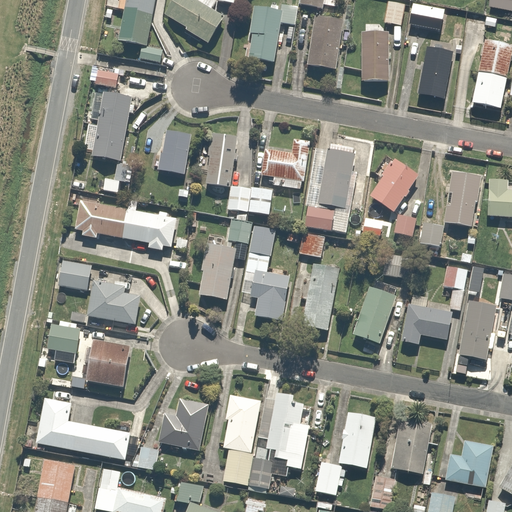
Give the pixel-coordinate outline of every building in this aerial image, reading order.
[(128,0),(120,43),(149,48),(158,0),(128,0)] [(224,19),(191,0),(174,0),(165,17),(209,43),(224,19)] [(336,0),(298,0),(298,7),(335,11),(336,0)] [(511,0),(492,0),(491,8),(511,10),(511,0)] [(402,27),(406,4),(385,1),(382,24),(402,27)] [(413,5),(409,28),(430,31),(434,8),(413,5)] [(283,14),(256,10),(248,62),(275,67),(283,14)] [(342,21),(314,18),(307,68),(335,72),(342,21)] [(391,36),(362,36),(361,84),(390,85),(391,36)] [(511,64),(511,47),(488,41),(472,105),(501,112),(511,64)] [(162,52),(140,48),(138,59),(161,62),(162,52)] [(453,54),(427,49),(418,96),(445,101),(453,54)] [(119,74),(97,71),(95,87),(117,90),(119,74)] [(133,101),(104,95),(92,159),(121,164),(133,101)] [(184,178),(191,137),(164,132),(156,173),(184,178)] [(231,192),(239,139),(211,136),(208,156),(204,156),(202,173),(207,173),(205,188),(231,192)] [(305,185),(311,143),(293,140),(290,154),(264,150),(260,176),(275,178),(274,189),(300,193),(301,184),(305,185)] [(346,211),(355,157),(327,152),(317,206),(346,211)] [(394,215),(418,178),(386,157),(375,173),(383,178),(369,199),(394,215)] [(482,179),(452,174),(450,184),(446,183),(445,193),(449,194),(444,224),(472,229),(476,205),(478,204),(482,179)] [(511,183),(490,182),(487,218),(511,219),(511,183)] [(122,240),(127,212),(81,203),(76,232),(84,233),(83,238),(97,241),(98,236),(122,240)] [(335,211),(319,209),(305,207),(302,230),(332,234),(335,211)] [(177,220),(127,212),(122,240),(149,245),(148,250),(163,253),(164,248),(172,250),(177,220)] [(416,220),(396,216),(393,235),(412,239),(416,220)] [(250,224),(229,220),(225,241),(247,245),(250,224)] [(445,228),(421,224),(418,248),(441,251),(445,228)] [(299,234),(297,256),(321,259),(323,237),(299,234)] [(233,270),(236,251),(207,246),(198,297),(227,302),(231,280),(233,280),(235,270),(233,270)] [(385,255),(381,277),(406,280),(409,259),(385,255)] [(90,266),(60,262),(57,287),(86,292),(90,266)] [(301,327),(327,333),(339,270),(313,265),(301,327)] [(460,312),(468,269),(446,265),(442,288),(452,290),(448,310),(460,312)] [(291,278),(256,272),(255,275),(246,274),(243,294),(250,295),(250,298),(257,299),(254,319),(283,324),(291,278)] [(511,274),(502,273),(497,299),(511,301),(511,274)] [(126,287),(93,282),(87,318),(135,326),(140,298),(125,296),(126,287)] [(379,346),(396,299),(394,298),(397,289),(376,282),(373,291),(369,289),(352,336),(379,346)] [(468,303),(459,357),(487,362),(497,308),(468,303)] [(447,342),(453,315),(408,306),(400,343),(418,347),(420,337),(447,342)] [(74,366),(80,332),(75,332),(77,325),(58,322),(57,329),(50,328),(44,362),(74,366)] [(124,390),(132,348),(94,341),(92,348),(88,347),(85,364),(89,366),(86,383),(124,390)] [(275,400),(267,399),(260,437),(270,439),(268,451),(276,453),(274,460),(288,462),(287,468),(301,471),(309,427),(301,426),(304,407),(293,405),(294,397),(276,394),(275,400)] [(251,456),(262,403),(231,397),(226,421),(229,422),(223,450),(251,456)] [(163,414),(158,444),(198,452),(207,404),(179,398),(175,416),(163,414)] [(126,462),(131,436),(68,424),(72,404),(44,399),(35,445),(126,462)] [(367,470),(376,418),(346,413),(337,464),(367,470)] [(399,419),(390,470),(423,476),(433,425),(399,419)] [(495,448),(466,442),(462,460),(450,457),(445,482),(486,490),(495,448)] [(154,472),(158,451),(140,448),(136,469),(154,472)] [(76,467),(44,461),(37,499),(69,504),(76,467)] [(273,464),(253,461),(247,491),(267,495),(273,464)] [(341,468),(320,464),(314,494),(335,499),(341,468)] [(511,465),(498,489),(511,497),(511,465)] [(395,473),(374,470),(369,507),(389,510),(395,473)] [(102,511),(163,511),(166,502),(101,486),(95,510),(102,511)] [(244,511),(265,511),(267,501),(247,498),(244,511)] [(67,511),(69,504),(37,499),(34,511),(67,511)] [(216,511),(191,502),(187,511),(216,511)] [(501,511),(503,505),(487,503),(485,511),(501,511)]
